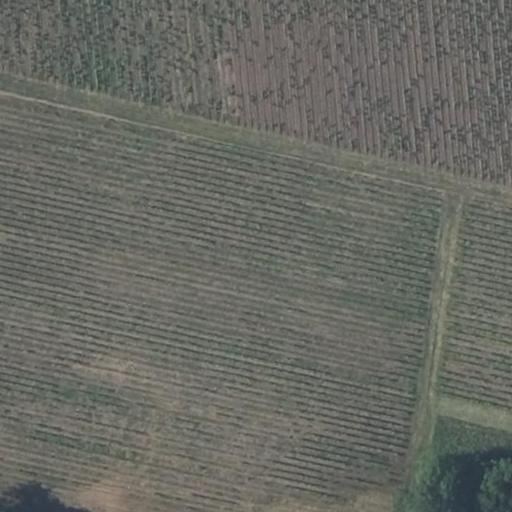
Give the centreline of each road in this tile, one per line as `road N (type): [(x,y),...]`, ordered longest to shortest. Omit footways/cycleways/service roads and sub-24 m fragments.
road 1 (track): [(511,199),(0,84)]
road 2 (track): [(456,188),(413,495)]
